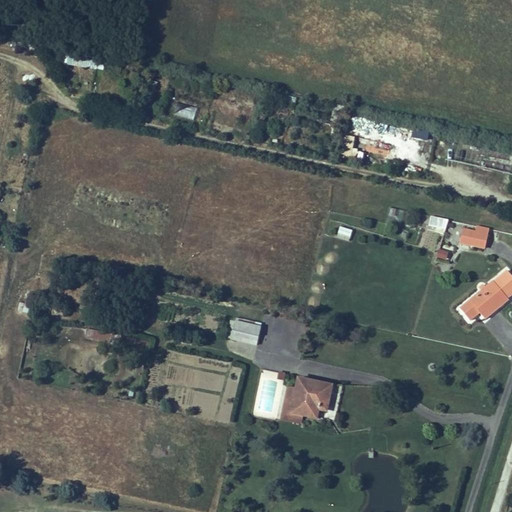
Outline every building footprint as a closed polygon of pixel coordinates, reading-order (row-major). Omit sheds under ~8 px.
[(64,63),(103,70),(106,55),(67,48),(64,63)] [(117,93),(116,102),(127,103),(129,95),(117,93)] [(178,102),(174,114),(194,119),(197,107),(178,102)] [(341,119),(342,105),(334,104),(333,118),(341,119)] [(428,140),(430,130),(413,127),(412,137),(428,140)] [(351,159),(355,136),(346,134),(341,157),(351,159)] [(511,142),(507,141),(503,156),(511,157),(510,162),(511,162),(511,142)] [(389,208),(389,221),(403,222),(404,209),(389,208)] [(436,217),(434,225),(441,226),(441,230),(465,236),(466,229),(468,218),(453,215),(452,221),(436,217)] [(479,220),(468,218),(466,229),(477,231),(479,220)] [(349,241),(353,230),(340,226),(337,237),(349,241)] [(447,260),(449,251),(439,248),(436,257),(447,260)] [(486,256),(474,269),(489,283),(501,271),(486,256)] [(473,268),(450,289),(460,300),(471,290),(478,296),(491,284),(489,283),(474,269),(473,268)] [(460,300),(450,289),(441,297),(453,310),(462,301),(467,307),(478,296),(471,290),(460,300)] [(27,291),(25,303),(19,302),(18,311),(32,314),(35,292),(27,291)] [(252,315),(221,308),(216,326),(247,334),(252,315)] [(87,328),(85,337),(116,343),(118,334),(87,328)] [(284,377),(282,388),(294,391),(315,394),(319,375),(286,368),(284,377)] [(252,370),(249,381),(262,384),(264,373),(252,370)] [(276,375),(274,386),(282,388),(284,377),(276,375)] [(262,384),(249,381),(246,400),(259,402),(262,384)] [(282,388),(274,386),(270,408),(289,413),(291,405),(280,403),(282,388)] [(282,388),(280,403),(291,405),(299,407),(301,397),(309,398),(314,399),(315,394),(294,391),(282,388)] [(301,397),(299,407),(307,408),(309,398),(301,397)]
